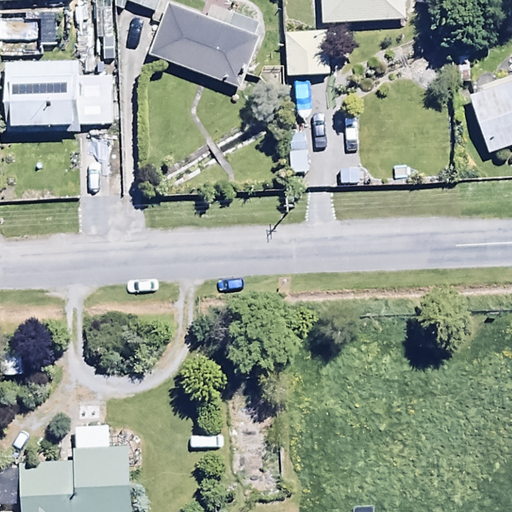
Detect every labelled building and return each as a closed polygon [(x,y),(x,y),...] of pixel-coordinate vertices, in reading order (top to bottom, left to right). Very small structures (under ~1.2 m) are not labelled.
[(76,0),(0,0),(0,9),(76,6),(76,0)] [(161,0),(125,0),(124,4),(156,16),(161,0)] [(403,0),(318,0),(319,29),(404,26),(403,0)] [(167,10),(148,61),(239,95),(258,44),(254,43),(258,32),(228,20),(224,31),(167,10)] [(329,38),(284,39),(285,82),(331,81),(329,38)] [(77,66),(3,67),(5,142),(81,140),(81,131),(113,130),(112,82),(78,83),(77,66)] [(511,88),(467,104),(488,163),(511,154),(511,88)] [(126,511),(128,454),(108,453),(109,431),(73,430),(72,468),(22,467),(20,511),(126,511)]
